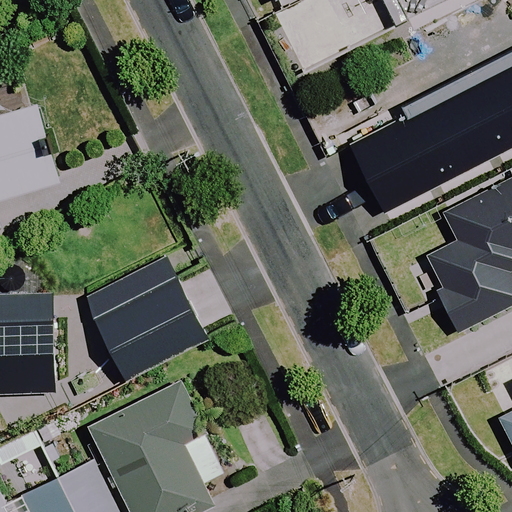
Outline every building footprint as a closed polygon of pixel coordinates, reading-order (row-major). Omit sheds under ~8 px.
[(407,21),(396,0),(254,0),(293,77),(407,21)] [(511,138),(511,28),(406,101),(457,176),(511,138)] [(85,50),(48,71),(88,142),(125,121),(85,50)] [(0,198),(68,179),(44,101),(0,113),(0,198)] [(379,188),(350,132),(323,147),(352,202),(379,188)] [(470,294),(511,334),(511,199),(474,239),(454,260),(480,284),(470,294)] [(200,262),(167,277),(158,257),(75,295),(116,382),(198,344),(231,329),(200,262)] [(0,397),(49,397),(48,324),(47,292),(0,292),(0,397)] [(92,456),(119,511),(195,511),(208,505),(198,484),(218,473),(173,382),(78,429),(92,456)] [(33,485),(20,492),(29,511),(119,511),(92,456),(33,485)]
